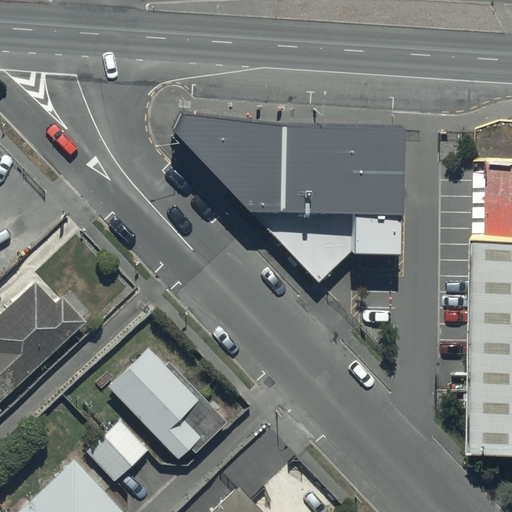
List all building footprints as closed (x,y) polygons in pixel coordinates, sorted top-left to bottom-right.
[(393,243),(394,116),(274,117),(172,103),(168,113),(314,273),(348,243),(393,243)] [(511,156),(490,156),(489,224),(511,224),(511,156)] [(511,224),(489,224),(474,225),(472,441),(511,442),(511,224)] [(0,400),(85,322),(62,296),(54,303),(34,281),(0,312),(0,400)] [(165,364),(148,345),(105,385),(175,461),(189,448),(194,453),(225,425),(167,362),(165,364)] [(122,418),(85,452),(113,482),(150,448),(122,418)] [(122,511),(71,459),(16,511),(122,511)] [(263,511),(237,484),(207,511),(263,511)]
